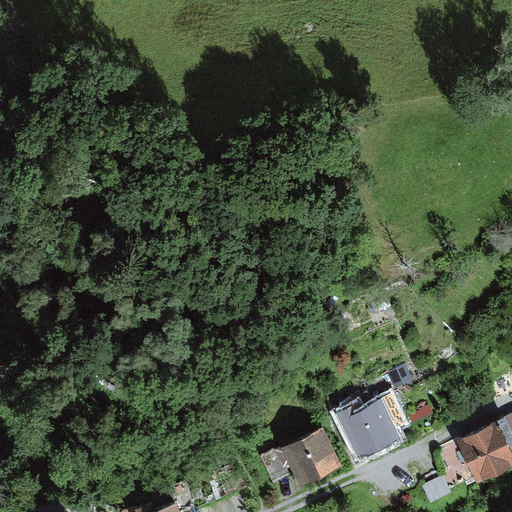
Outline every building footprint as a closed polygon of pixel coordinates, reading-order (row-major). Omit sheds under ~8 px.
[(389,398),(341,417),(356,454),(405,434),(389,398)] [(509,462),(490,423),(452,441),(471,481),(509,462)] [(339,464),(321,427),(282,446),(300,482),(339,464)] [(433,495),(452,486),(446,472),(426,481),(433,495)] [(178,511),(173,498),(136,511),(178,511)]
